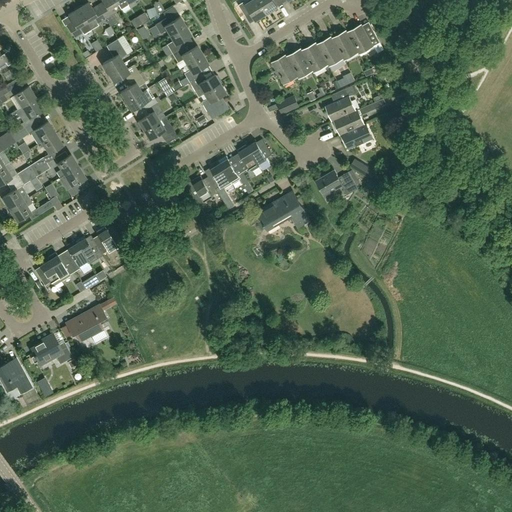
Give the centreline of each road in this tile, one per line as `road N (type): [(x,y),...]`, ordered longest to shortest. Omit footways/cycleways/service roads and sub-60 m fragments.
road 1 (residential): [(54,93),(89,78),(130,144),(132,154),(112,167),(94,159)]
road 2 (residential): [(235,61),(352,0)]
